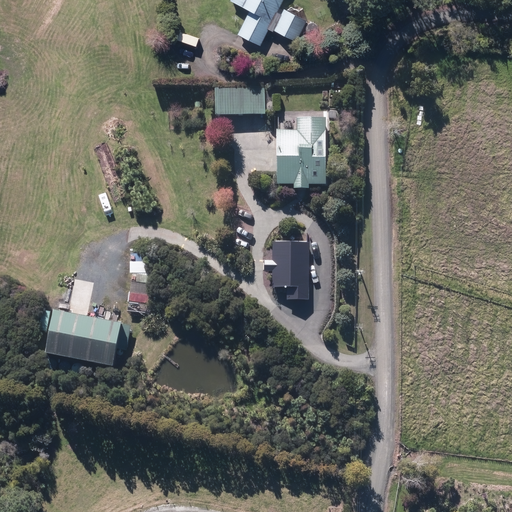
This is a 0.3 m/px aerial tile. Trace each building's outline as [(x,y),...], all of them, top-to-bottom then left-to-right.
[(228,0),(228,2),(247,13),(235,37),(258,48),(266,31),(294,45),(304,22),(281,11),(279,16),(276,14),(282,0),(228,0)] [(211,91),(212,119),(264,117),(263,89),(211,91)] [(307,188),(324,188),(324,120),(295,120),(295,133),(272,133),(272,188),(291,188),(291,192),(307,192),(307,188)] [(305,300),(307,244),(271,243),(270,263),(261,263),(261,273),(270,274),(270,290),(284,291),(284,300),(305,300)] [(152,256),(130,256),(130,265),(152,265),(152,256)] [(153,277),(131,275),(127,314),(149,316),(153,277)] [(48,314),(40,358),(109,371),(113,350),(124,352),(129,329),(48,314)]
